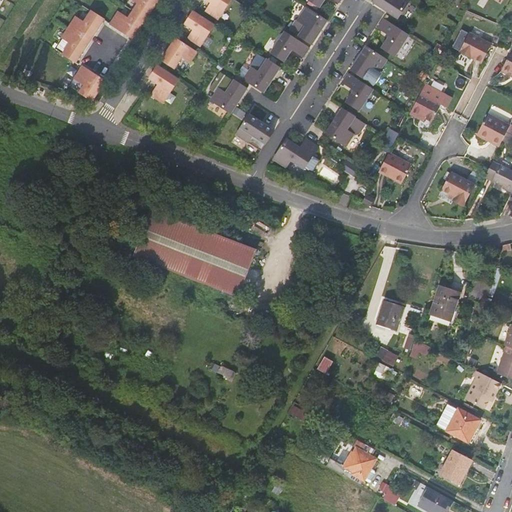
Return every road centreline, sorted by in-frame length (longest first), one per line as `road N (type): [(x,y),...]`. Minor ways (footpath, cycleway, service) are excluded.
road 1 (residential): [(250,182),(363,7)]
road 2 (residential): [(99,127),(250,182)]
road 3 (residential): [(250,182),(394,232)]
road 4 (residential): [(180,0),(99,127)]
